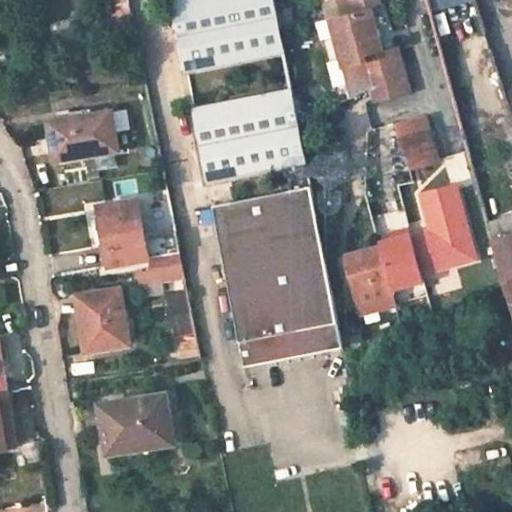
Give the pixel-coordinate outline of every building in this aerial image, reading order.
[(174,0),(187,67),(285,48),(275,0),(174,0)] [(380,0),(347,0),(351,11),(366,7),(381,3),(380,0)] [(329,17),(342,64),(363,59),(371,89),(376,87),(373,72),(369,58),(397,50),(395,43),(378,46),(372,27),(366,7),(351,11),(329,17)] [(397,50),(369,58),(373,72),(376,87),(405,79),(401,65),(397,50)] [(405,79),(376,87),(371,89),(375,103),(409,94),(405,79)] [(293,89),(195,107),(207,180),(305,159),(293,89)] [(70,107),(56,111),(57,119),(92,114),(91,107),(70,112),(70,107)] [(57,119),(50,120),(56,154),(91,148),(92,154),(120,150),(113,110),(92,114),(57,119)] [(403,152),(434,145),(430,130),(426,115),(396,123),(403,152)] [(91,148),(56,154),(57,160),(92,154),(91,148)] [(212,205),(246,366),(344,347),(310,185),(212,205)] [(422,273),(476,258),(454,185),(439,190),(421,194),(431,231),(411,236),(422,273)] [(138,200),(99,206),(110,264),(179,252),(176,232),(146,238),(138,200)] [(409,229),(393,233),(395,238),(411,234),(409,229)] [(511,229),(491,238),(497,262),(511,256),(511,229)] [(379,246),(391,287),(423,278),(422,273),(411,236),(411,234),(395,238),(378,243),(379,246)] [(344,257),(360,310),(394,300),(391,287),(379,246),(344,257)] [(511,256),(497,262),(501,280),(511,274),(511,256)] [(511,274),(501,280),(502,283),(510,302),(511,301),(511,274)] [(120,289),(78,295),(82,314),(79,314),(86,353),(131,345),(120,289)] [(0,346),(0,449),(18,446),(0,346)] [(166,394),(100,405),(108,453),(173,444),(166,394)]
